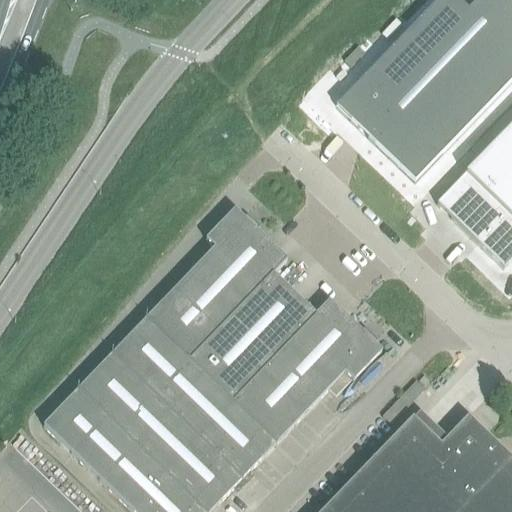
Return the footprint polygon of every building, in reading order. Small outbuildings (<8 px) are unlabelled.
[(511,83),(511,1),(510,0),(479,0),(467,13),(453,0),(440,0),(335,110),(414,185),(511,83)] [(511,128),(463,178),(464,179),(465,179),(511,224),(511,128)] [(437,207),(503,272),(511,261),(511,224),(465,179),(464,179),(437,207)] [(216,255),(115,358),(45,431),(128,511),(214,511),(234,493),(237,496),(254,478),(250,475),(344,379),(350,386),(379,357),(370,348),(376,342),(364,330),(358,336),(329,309),(315,323),(272,281),(287,266),(254,234),(259,229),(256,226),(247,217),(242,223),(234,215),(205,244),(216,255)] [(511,511),(511,464),(467,421),(439,450),(411,422),(325,511),(511,511)]
